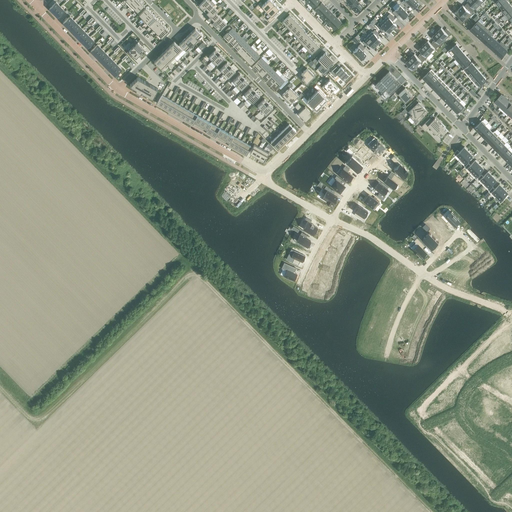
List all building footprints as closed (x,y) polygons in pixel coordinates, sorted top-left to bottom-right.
[(139,0),(137,0),(131,5),(136,10),(134,12),(136,14),(138,12),(144,5),(139,0)] [(203,0),(199,4),(199,5),(202,9),(211,0),(210,1),(209,0),(203,0)] [(211,0),(202,9),(206,13),(215,4),(211,0)] [(260,2),(255,7),(258,10),(262,6),(266,11),(274,3),(270,0),(267,0),(262,5),(260,2)] [(353,0),(348,5),(352,8),(358,2),(356,0),(353,0)] [(403,0),(402,1),(407,7),(409,4),(413,9),(415,7),(418,4),(415,1),(415,0),(403,0)] [(469,7),(470,8),(473,11),(479,5),(474,0),(467,0),(467,1),(471,5),(469,7)] [(507,0),(500,6),(503,10),(510,4),(507,0)] [(51,12),(53,13),(60,6),(56,2),(49,9),(52,12),(51,12)] [(315,9),(319,13),(326,6),(322,2),(315,9)] [(358,2),(352,8),(355,12),(362,6),(358,2)] [(274,3),(266,11),(271,16),(267,20),(270,22),(275,17),(272,15),(279,8),(274,3)] [(215,4),(206,13),(210,16),(208,18),(208,19),(217,10),(213,6),(215,4)] [(503,10),(501,11),(504,15),(511,8),(511,6),(510,4),(503,10)] [(395,10),(392,12),(397,17),(399,14),(403,19),(405,16),(405,17),(408,14),(407,14),(408,14),(399,5),(394,10),(395,10)] [(470,8),(468,10),(463,5),(459,9),(468,18),(474,12),(473,11),(470,8)] [(53,13),(54,15),(55,15),(57,17),(64,11),(60,6),(53,13)] [(326,6),(319,13),(322,17),(329,10),(326,6)] [(146,7),(139,14),(142,18),(141,20),(150,11),(146,7)] [(468,18),(459,9),(455,13),(460,18),(457,20),(462,24),(468,18)] [(217,10),(208,19),(212,22),(219,16),(215,12),(217,10)] [(322,17),(326,21),(333,14),(329,10),(322,17)] [(150,11),(141,20),(145,24),(154,15),(150,11)] [(326,21),(330,25),(337,18),(333,14),(326,21)] [(387,16),(383,20),(392,29),(393,29),(395,27),(394,27),(396,25),(392,21),(394,19),(389,14),(387,16)] [(154,15),(145,24),(146,23),(149,27),(157,19),(154,15)] [(286,26),(293,19),(289,15),(282,22),(286,26)] [(67,27),(74,20),(70,16),(63,23),(66,26),(65,26),(67,28),(67,27)] [(215,26),(222,20),(219,16),(212,22),(215,26)] [(337,18),(330,25),(334,29),(341,22),(337,18)] [(157,19),(149,27),(150,26),(154,30),(153,30),(153,31),(161,22),(157,19)] [(293,19),(286,26),(290,30),(297,22),(293,19)] [(78,25),(74,20),(67,27),(67,28),(68,29),(71,31),(78,25)] [(226,24),(222,20),(215,26),(219,30),(226,24)] [(378,23),(376,25),(382,31),(384,29),(388,33),(392,29),(383,20),(380,24),(378,23)] [(474,33),(482,24),(478,21),(470,30),(474,33)] [(161,22),(153,31),(157,34),(165,26),(161,22)] [(301,26),(297,22),(290,30),(293,34),(301,26)] [(486,28),(482,24),(474,33),(478,37),(486,28)] [(75,35),(82,29),(78,25),(71,31),(74,34),(73,34),(75,36),(75,35)] [(165,26),(157,34),(157,35),(158,34),(161,38),(169,30),(165,26)] [(301,26),(293,34),(297,37),(296,38),(305,30),(301,26)] [(227,33),(223,37),(228,42),(237,33),(232,28),(231,29),(229,27),(225,31),(227,33)] [(195,28),(191,32),(198,39),(202,35),(195,28)] [(436,31),(445,40),(451,34),(447,29),(445,31),(441,28),(440,29),(439,28),(436,31)] [(478,37),(482,40),(490,31),(486,28),(478,37)] [(76,37),(79,39),(86,33),(82,29),(75,35),(75,36),(76,37)] [(372,31),(368,35),(377,44),(378,43),(381,40),(376,36),(379,34),(374,29),(372,32),(372,31)] [(296,38),(300,42),(308,35),(304,31),(305,31),(305,30),(296,38)] [(438,47),(445,40),(436,31),(433,34),(434,35),(432,36),(436,40),(434,42),(438,47)] [(490,31),(482,40),(486,43),(492,36),(494,35),(490,31)] [(187,36),(194,43),(198,39),(191,32),(187,36)] [(81,42),(83,44),(90,37),(86,33),(79,39),(81,42)] [(237,33),(228,42),(232,46),(241,38),(237,33)] [(308,35),(300,42),(304,46),(311,39),(308,35)] [(364,40),(362,42),(366,46),(368,44),(373,48),(374,47),(377,44),(368,35),(364,39),(364,40)] [(190,46),(194,43),(187,36),(183,40),(190,47),(190,46)] [(489,47),(496,40),(492,36),(486,43),(489,47)] [(94,41),(90,37),(83,44),(84,45),(87,48),(94,41)] [(241,38),(232,46),(237,51),(246,42),(241,38)] [(136,40),(131,44),(140,53),(145,49),(142,46),(144,44),(140,39),(138,42),(136,40)] [(308,50),(315,42),(311,39),(304,46),(308,50)] [(191,47),(190,46),(190,47),(183,40),(179,44),(186,52),(191,47)] [(499,43),(496,40),(489,47),(493,50),(499,43)] [(430,52),(431,52),(435,48),(436,49),(438,47),(434,42),(431,44),(428,41),(427,42),(426,41),(423,44),(422,44),(423,44),(430,52)] [(497,53),(505,45),(501,41),(499,43),(493,50),(497,53)] [(170,46),(178,54),(182,50),(174,42),(170,46)] [(246,42),(237,51),(241,56),(250,47),(246,42)] [(315,42),(308,50),(312,54),(319,47),(315,42)] [(94,55),(95,55),(101,49),(97,44),(90,51),(93,54),(94,55)] [(129,50),(126,53),(131,57),(133,55),(136,58),(140,53),(131,44),(132,45),(128,49),(129,50)] [(357,47),(353,51),(361,60),(366,55),(362,50),(364,48),(360,44),(357,46),(357,47)] [(431,53),(431,52),(430,52),(423,44),(422,44),(419,47),(420,48),(419,49),(422,53),(420,55),(425,60),(431,53)] [(453,55),(460,49),(456,44),(447,52),(451,56),(453,55)] [(509,48),(505,45),(497,53),(501,57),(509,48)] [(174,58),(178,54),(170,46),(166,50),(174,58)] [(250,47),(241,56),(246,60),(255,52),(250,47)] [(99,59),(105,53),(101,49),(95,55),(95,56),(96,57),(99,59)] [(213,60),(220,53),(216,49),(209,56),(213,60)] [(456,59),(463,53),(460,49),(453,55),(456,59)] [(166,50),(162,53),(170,62),(174,58),(166,50)] [(255,52),(246,60),(251,65),(259,56),(255,52)] [(317,56),(312,61),(315,63),(318,60),(322,64),(330,57),(329,56),(327,54),(325,52),(319,59),(317,56)] [(109,57),(105,53),(99,59),(101,62),(101,63),(102,64),(102,63),(102,64),(109,57)] [(170,62),(162,53),(158,57),(167,66),(170,62)] [(220,53),(211,62),(215,66),(224,57),(220,53)] [(467,57),(463,53),(456,59),(460,63),(467,57)] [(417,65),(420,63),(421,64),(423,63),(422,62),(425,60),(420,55),(418,57),(414,54),(413,55),(412,54),(409,57),(417,65)] [(109,57),(102,64),(103,64),(102,64),(103,65),(104,65),(106,68),(113,61),(109,57)] [(162,70),(167,66),(158,57),(154,61),(162,70)] [(320,66),(318,68),(322,72),(321,73),(324,75),(330,69),(327,67),(334,61),(330,57),(322,64),(320,65),(320,66)] [(418,66),(417,65),(409,57),(406,60),(407,61),(406,62),(409,66),(407,68),(411,73),(418,66)] [(471,61),(467,57),(460,63),(463,67),(471,61)] [(261,58),(252,67),(257,71),(266,63),(261,58)] [(110,72),(117,65),(113,61),(106,68),(109,70),(109,71),(110,72),(110,71),(110,72)] [(227,62),(219,70),(223,74),(231,66),(227,62)] [(466,74),(475,67),(472,62),(463,70),(466,74)] [(266,63),(257,71),(261,76),(270,67),(266,63)] [(122,69),(117,65),(110,72),(111,72),(110,73),(111,74),(112,73),(115,76),(122,69)] [(231,66),(223,74),(227,78),(235,71),(231,66)] [(270,67),(261,76),(266,81),(275,72),(270,67)] [(336,67),(331,72),(335,77),(337,75),(344,81),(349,76),(341,67),(338,69),(336,67)] [(470,78),(479,71),(475,67),(466,74),(470,78)] [(307,68),(301,73),(304,76),(302,78),(307,83),(314,76),(307,68)] [(427,82),(435,73),(431,69),(423,78),(427,82)] [(384,93),(388,97),(397,88),(393,84),(397,79),(389,71),(381,79),(379,80),(380,80),(375,85),(382,92),(383,93),(384,93)] [(470,78),(473,83),(482,75),(479,71),(470,78)] [(275,72),(266,81),(270,85),(279,77),(275,72)] [(439,77),(435,73),(427,82),(430,85),(439,77)] [(240,74),(233,81),(237,85),(235,86),(244,78),(240,74)] [(482,75),(473,83),(477,87),(486,79),(482,75)] [(136,90),(140,93),(141,91),(152,98),(158,89),(138,77),(130,85),(136,89),(136,90)] [(279,77),(270,85),(275,90),(284,81),(279,77)] [(443,81),(439,77),(430,85),(434,89),(443,81)] [(244,78),(235,86),(239,91),(248,82),(244,78)] [(329,79),(322,86),(329,93),(331,91),(336,86),(329,79)] [(438,93),(447,85),(443,81),(434,89),(438,93)] [(288,89),(282,95),(286,99),(294,92),(290,88),(292,85),(290,83),(285,87),(288,89)] [(318,91),(313,96),(321,105),(327,100),(320,93),(323,91),(316,84),(314,87),(318,91)] [(438,93),(442,97),(450,89),(447,85),(438,93)] [(251,87),(243,95),(247,99),(247,100),(255,91),(251,87)] [(406,102),(413,96),(405,88),(398,94),(406,102)] [(442,97),(446,101),(454,92),(450,89),(442,97)] [(255,91),(247,100),(251,104),(259,96),(255,91)] [(294,92),(286,99),(286,100),(288,102),(290,103),(296,98),(298,100),(303,95),(301,93),(298,95),(295,91),(294,92)] [(454,92),(446,101),(449,105),(458,96),(454,92)] [(157,103),(162,106),(166,98),(162,95),(157,103)] [(500,106),(507,99),(503,95),(496,103),(500,106)] [(304,96),(301,99),(307,105),(310,103),(316,110),(321,105),(313,96),(308,101),(304,96)] [(449,105),(453,109),(460,102),(462,100),(458,96),(449,105)] [(162,106),(166,108),(171,100),(166,98),(162,106)] [(261,110),(268,103),(264,99),(257,105),(261,110)] [(504,110),(511,103),(507,99),(500,106),(504,110)] [(171,100),(166,108),(170,111),(175,103),(171,100)] [(411,116),(408,119),(412,123),(426,109),(420,103),(419,102),(416,106),(415,105),(412,108),(408,112),(410,115),(411,116)] [(460,102),(453,109),(457,113),(459,110),(462,113),(465,108),(464,106),(460,102)] [(175,114),(180,105),(175,103),(170,111),(175,114)] [(272,107),(268,103),(261,110),(266,114),(272,107)] [(298,104),(295,107),(300,112),(298,114),(305,121),(310,116),(308,114),(310,112),(305,107),(303,109),(298,104)] [(179,116),(184,108),(180,105),(175,114),(179,116)] [(184,119),(188,110),(184,108),(179,116),(184,119)] [(193,113),(188,110),(184,119),(188,121),(193,113)] [(193,113),(188,121),(193,124),(197,115),(193,113)] [(197,126),(202,118),(197,115),(193,124),(197,126)] [(206,121),(202,118),(197,126),(202,129),(206,121)] [(432,121),(430,118),(422,126),(426,130),(430,127),(441,138),(447,132),(443,128),(444,127),(435,118),(432,121)] [(479,132),(486,125),(487,124),(482,120),(475,128),(479,132)] [(202,129),(206,131),(211,123),(206,121),(202,129)] [(211,123),(206,131),(208,132),(210,134),(215,126),(211,123)] [(285,128),(292,134),(296,131),(289,124),(285,128)] [(489,129),(486,125),(479,132),(482,136),(489,129)] [(215,136),(220,128),(215,126),(210,134),(215,136)] [(224,131),(220,128),(215,136),(219,139),(224,131)] [(288,138),(292,134),(285,128),(282,131),(288,138)] [(482,136),(486,139),(493,133),(489,129),(482,136)] [(224,131),(219,139),(224,141),(228,133),(224,131)] [(282,131),(278,135),(285,141),(288,138),(282,131)] [(493,133),(486,139),(490,143),(498,135),(495,131),(493,133)] [(224,141),(228,144),(233,136),(228,133),(224,141)] [(281,145),(285,142),(285,141),(278,135),(274,138),(281,145)] [(498,135),(490,143),(494,147),(502,139),(498,135)] [(228,144),(233,147),(237,138),(233,136),(228,144)] [(233,147),(237,149),(242,141),(237,138),(233,147)] [(277,149),(281,145),(274,138),(271,142),(277,149)] [(374,138),(368,144),(371,147),(370,147),(376,153),(378,151),(380,153),(385,148),(377,140),(377,141),(374,138)] [(494,147),(498,151),(505,145),(506,143),(502,139),(494,147)] [(242,141),(237,149),(241,152),(246,143),(242,141)] [(251,146),(246,143),(241,152),(246,154),(251,146)] [(254,144),(249,153),(254,155),(259,147),(254,144)] [(505,145),(498,151),(501,155),(508,148),(505,145)] [(362,147),(357,153),(365,161),(368,158),(369,159),(371,156),(368,152),(370,150),(366,146),(363,148),(362,147)] [(259,147),(254,155),(259,158),(263,150),(259,147)] [(461,159),(468,151),(464,147),(459,152),(457,150),(453,155),(455,156),(457,155),(461,159)] [(508,148),(501,155),(505,159),(511,152),(508,148)] [(263,150),(259,158),(264,161),(266,157),(268,156),(267,155),(269,153),(263,150)] [(473,155),(468,151),(461,159),(459,160),(465,167),(469,162),(467,161),(473,155)] [(357,171),(362,165),(352,156),(347,162),(357,171)] [(394,156),(391,159),(397,166),(394,169),(396,171),(394,172),(398,176),(399,175),(402,178),(408,172),(407,171),(408,171),(404,167),(404,168),(400,164),(401,163),(394,156)] [(468,168),(472,172),(480,164),(475,160),(472,163),(470,162),(469,162),(465,167),(464,167),(466,169),(468,168)] [(472,172),(470,173),(476,180),(477,179),(480,175),(479,174),(484,169),(480,164),(472,172)] [(345,166),(338,174),(348,182),(352,176),(347,172),(349,169),(345,166)] [(480,175),(477,179),(483,185),(492,176),(488,171),(483,176),(481,175),(480,175)] [(385,177),(383,180),(384,181),(396,191),(400,186),(403,188),(406,184),(394,174),(391,178),(387,176),(386,178),(385,177)] [(335,180),(331,185),(340,192),(344,186),(339,182),(341,180),(336,176),(334,179),(335,180)] [(483,185),(489,191),(493,187),(491,185),(496,180),(492,176),(483,185)] [(378,182),(374,188),(379,192),(377,196),(383,200),(385,196),(383,195),(387,189),(378,182)] [(493,187),(489,191),(488,191),(495,198),(496,196),(504,188),(500,184),(495,189),(493,187)] [(326,186),(322,192),(325,194),(322,197),(327,200),(326,202),(330,204),(331,203),(332,204),(337,197),(330,192),(332,190),(326,186)] [(508,193),(504,188),(496,196),(500,200),(499,202),(500,204),(505,199),(503,198),(508,193)] [(369,194),(363,201),(374,209),(379,202),(369,194)] [(358,205),(354,211),(360,214),(358,217),(364,221),(366,218),(364,217),(367,211),(358,205)] [(451,212),(446,217),(455,226),(460,221),(451,212)] [(307,222),(303,228),(313,234),(317,227),(313,225),(314,225),(311,223),(311,224),(310,223),(311,220),(306,217),(304,220),(307,222)] [(439,222),(432,229),(442,239),(444,237),(448,234),(447,234),(449,232),(445,229),(442,226),(439,222)] [(299,235),(296,240),(302,243),(301,244),(304,246),(305,245),(307,247),(310,241),(306,238),(307,235),(301,232),(300,235),(299,235)] [(429,232),(423,239),(432,248),(439,242),(429,232)] [(338,235),(335,240),(345,245),(347,241),(350,242),(351,239),(346,236),(344,239),(338,235)] [(413,250),(422,258),(423,259),(426,256),(425,255),(427,253),(422,248),(425,246),(417,238),(414,241),(416,242),(411,247),(413,250)] [(335,240),(332,245),(339,249),(337,252),(343,255),(344,251),(342,250),(345,245),(335,240)] [(483,249),(478,253),(482,258),(479,260),(482,265),(485,263),(484,262),(489,258),(486,253),(487,253),(485,250),(484,250),(483,249)] [(294,251),(291,257),(294,258),(292,262),(298,265),(300,261),(302,262),(305,256),(294,251)] [(329,253),(327,258),(336,262),(338,257),(341,258),(343,255),(337,252),(335,256),(329,253)] [(327,258),(324,264),(331,266),(330,270),(336,272),(337,268),(334,267),(336,262),(327,258)] [(470,258),(466,261),(472,270),(479,265),(477,262),(474,264),(470,258)] [(466,261),(461,264),(465,270),(462,272),(464,275),(472,270),(466,261)] [(284,263),(282,268),(286,270),(284,276),(286,277),(286,278),(290,280),(290,279),(294,281),(297,274),(293,273),(294,271),(296,268),(284,263)] [(322,272),(320,278),(331,280),(332,275),(335,276),(336,272),(330,270),(329,274),(322,272)] [(395,278),(393,281),(398,284),(400,281),(405,285),(409,279),(407,278),(408,278),(403,275),(403,276),(399,273),(396,279),(395,278)] [(320,278),(319,283),(326,285),(325,288),(332,289),(332,286),(330,285),(331,280),(320,278)] [(391,287),(388,292),(398,297),(401,292),(395,289),(397,286),(391,283),(390,286),(391,287)] [(308,289),(307,296),(308,296),(313,297),(317,298),(319,292),(321,292),(321,289),(315,287),(314,291),(308,289)] [(429,292),(426,296),(435,302),(440,294),(436,292),(435,295),(429,292)] [(385,300),(382,306),(392,310),(394,304),(389,302),(390,299),(384,296),(383,299),(385,300)] [(426,296),(423,301),(429,305),(427,308),(430,309),(435,302),(426,296)] [(419,309),(416,314),(426,319),(429,311),(426,309),(425,312),(419,309)] [(379,314),(376,319),(386,323),(389,317),(383,315),(384,312),(378,310),(377,313),(379,314)] [(416,314),(414,319),(414,320),(420,322),(418,325),(422,327),(426,319),(416,314)] [(373,328),(372,334),(382,337),(384,331),(378,329),(379,326),(373,324),(372,327),(373,328)] [(410,328),(408,333),(418,337),(420,332),(423,333),(424,330),(418,327),(417,330),(410,328)] [(507,331),(497,331),(499,331),(499,334),(500,334),(500,341),(507,341),(508,341),(508,340),(508,337),(508,335),(508,332),(508,331),(507,331)] [(408,333),(406,339),(413,341),(412,344),(418,346),(419,343),(416,342),(418,337),(408,333)] [(368,339),(367,343),(369,343),(367,349),(372,350),(372,351),(376,352),(377,352),(378,352),(379,346),(373,344),(374,341),(368,339)] [(485,346),(482,349),(490,358),(497,352),(493,348),(495,346),(488,339),(484,344),(485,346)] [(404,347),(402,353),(413,355),(414,350),(417,351),(417,348),(411,346),(410,349),(404,347)] [(471,357),(470,357),(478,365),(479,365),(479,364),(480,364),(481,364),(483,362),(482,361),(483,361),(480,358),(482,355),(477,351),(471,357)] [(402,353),(401,358),(408,360),(407,363),(410,364),(411,361),(413,355),(402,353)] [(470,357),(464,364),(468,369),(471,366),(474,370),(478,365),(470,357)] [(460,367),(454,373),(462,381),(468,375),(460,367)] [(448,384),(442,390),(449,398),(456,391),(454,390),(457,387),(451,381),(448,384)] [(482,392),(478,395),(486,405),(492,400),(494,402),(496,400),(492,394),(489,396),(485,390),(482,392)] [(437,391),(430,398),(438,406),(443,402),(440,398),(442,396),(437,391)] [(430,398),(424,405),(428,409),(431,407),(434,410),(437,407),(438,407),(438,406),(430,398)] [(496,415),(485,426),(490,432),(502,421),(496,415)] [(463,439),(453,447),(456,451),(459,449),(463,454),(473,447),(469,442),(468,444),(466,441),(465,442),(463,439)] [(473,451),(466,457),(469,461),(471,459),(475,464),(479,460),(479,461),(482,459),(482,458),(484,456),(479,451),(476,454),(473,451)] [(496,465),(496,466),(505,474),(506,473),(509,470),(506,467),(508,465),(504,460),(497,466),(496,465)] [(496,466),(489,472),(495,478),(497,476),(500,479),(503,476),(504,475),(505,474),(496,466)] [(482,473),(476,479),(487,491),(494,484),(487,477),(489,476),(482,469),(480,471),(482,473)]
